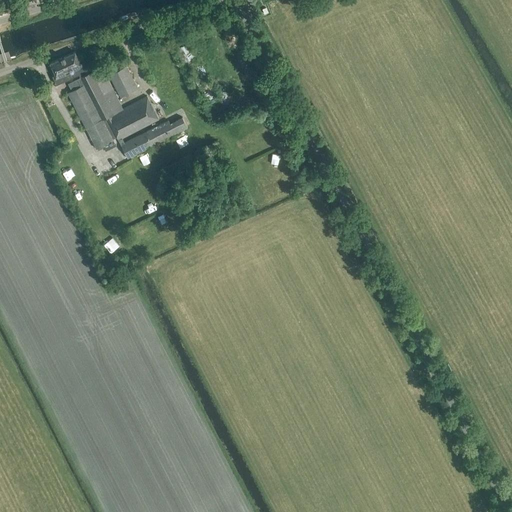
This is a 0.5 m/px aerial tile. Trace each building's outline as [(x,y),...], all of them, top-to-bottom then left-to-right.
[(183,63),(195,58),(188,43),(176,49),(183,63)] [(75,52),(50,63),(56,75),(53,77),(57,85),(79,74),(80,78),(68,84),(72,91),(68,93),(81,120),(96,149),(103,146),(105,151),(116,146),(113,140),(112,139),(117,137),(119,139),(122,137),(156,120),(158,119),(147,97),(123,109),(103,69),(91,74),(90,72),(88,73),(83,63),(81,64),(75,52)] [(101,65),(98,58),(90,62),(94,69),(101,65)] [(120,97),(138,89),(127,66),(109,75),(120,97)] [(122,137),(119,139),(129,159),(188,128),(182,117),(170,124),(169,121),(125,143),(122,137)]
